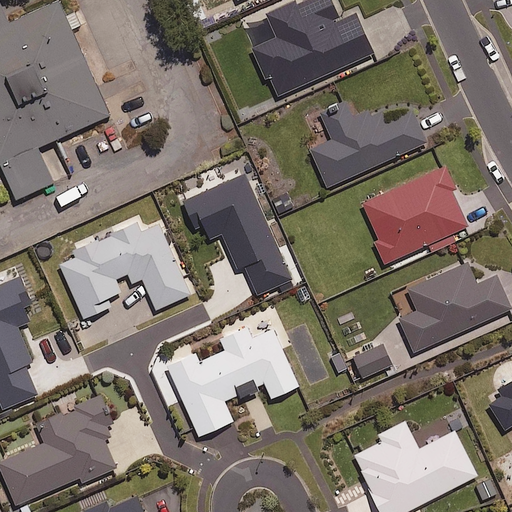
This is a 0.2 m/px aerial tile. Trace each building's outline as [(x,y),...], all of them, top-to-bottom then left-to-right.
[(0,0),(0,123),(116,69),(82,0),(0,0)] [(339,18),(330,0),(301,0),(297,2),(295,0),(290,0),(266,11),(277,34),(252,45),(266,75),(270,74),(278,92),(373,50),(355,11),(339,18)] [(353,116),(348,105),(323,116),(331,134),(309,144),(327,184),(426,140),(411,107),(384,119),(378,105),(353,116)] [(446,164),(361,201),(377,237),(373,239),(383,261),(466,224),(452,191),(457,189),(446,164)] [(292,278),(243,172),(183,199),(201,239),(221,230),(242,276),(249,273),(258,294),(292,278)] [(476,281),(467,259),(408,285),(418,307),(399,316),(414,349),(511,306),(496,273),(476,281)] [(0,282),(0,401),(1,404),(36,391),(26,365),(31,363),(16,324),(29,319),(23,304),(31,301),(21,275),(0,282)] [(297,383),(264,309),(218,330),(226,347),(198,360),(189,342),(176,348),(180,357),(167,363),(198,433),(232,418),(224,401),(265,383),(271,395),(297,383)] [(390,364),(382,342),(353,354),(362,375),(390,364)] [(511,377),(498,386),(502,393),(488,402),(504,427),(511,422),(511,377)] [(111,419),(100,394),(39,421),(47,439),(0,459),(0,464),(16,502),(79,474),(81,480),(116,465),(105,440),(111,437),(104,421),(111,419)] [(418,447),(405,419),(378,432),(381,440),(353,454),(382,511),(399,511),(477,474),(454,429),(418,447)] [(144,511),(137,494),(109,507),(105,499),(78,511),(144,511)]
